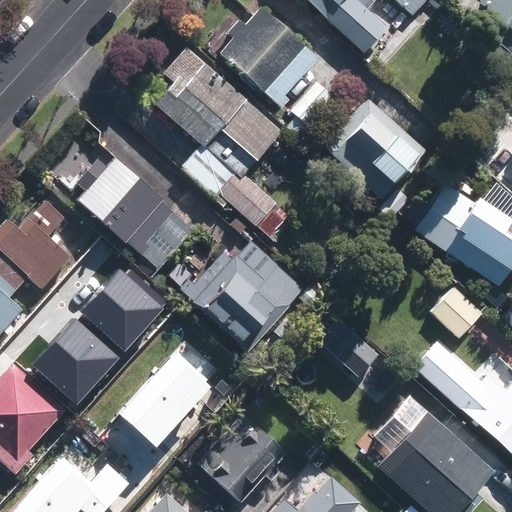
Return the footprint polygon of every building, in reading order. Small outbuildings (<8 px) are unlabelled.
[(301,0),(360,55),(386,28),(365,10),(374,0),(393,0),(411,16),(426,0),(301,0)] [(511,0),(481,0),(479,3),(489,13),(477,25),(510,56),(511,53),(511,0)] [(230,38),(217,53),(279,107),(286,99),(282,95),(314,58),(257,8),(243,24),(236,18),(224,32),(230,38)] [(170,83),(152,103),(198,145),(178,168),(220,205),(225,200),(266,237),(281,220),(268,208),(274,202),(241,173),(279,131),(183,45),(158,72),(170,83)] [(363,98),(317,151),(362,191),(366,187),(379,198),(422,150),(363,98)] [(113,156),(73,199),(120,242),(123,239),(155,268),(192,229),(113,156)] [(410,230),(494,284),(508,264),(511,266),(511,222),(508,220),(511,215),(511,194),(498,182),(481,202),(471,196),(468,201),(440,183),(435,192),(432,190),(424,204),(426,205),(410,230)] [(0,330),(20,308),(6,297),(23,275),(39,289),(68,254),(46,235),(62,216),(41,198),(24,217),(26,218),(16,229),(5,219),(0,224),(0,330)] [(199,239),(165,275),(177,286),(176,288),(204,313),(205,312),(235,340),(245,329),(246,330),(261,315),(269,322),(301,288),(248,239),(232,256),(222,247),(215,255),(199,239)] [(80,267),(52,298),(73,317),(101,287),(80,267)] [(450,286),(427,311),(456,338),(462,330),(486,352),(505,333),(481,311),(479,313),(450,286)] [(409,368),(509,455),(511,451),(511,376),(500,391),(483,376),(479,380),(433,341),(409,368)] [(112,408),(150,443),(208,379),(171,345),(112,408)] [(363,347),(348,363),(383,395),(398,379),(363,347)] [(9,361),(0,370),(0,461),(11,472),(29,452),(26,449),(62,408),(9,361)] [(387,451),(374,466),(425,511),(462,511),(467,507),(460,502),(490,468),(405,395),(369,435),(387,451)] [(237,412),(194,461),(239,500),(261,475),(267,480),(276,469),(270,464),(282,451),(237,412)] [(91,511),(127,474),(102,452),(83,473),(60,452),(5,511),(91,511)] [(286,495),(269,511),(345,511),(342,509),(353,498),(323,470),(293,502),(286,495)] [(206,511),(203,509),(200,511),(184,511),(162,492),(144,511),(206,511)]
